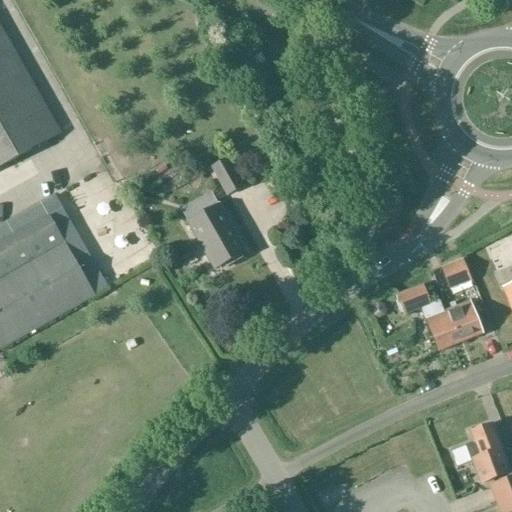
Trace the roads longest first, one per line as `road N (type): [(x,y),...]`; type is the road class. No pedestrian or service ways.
road 1 (unclassified): [(227,397),(304,317),(410,249),(426,226)]
road 2 (unclassified): [(276,478),(511,367)]
road 3 (unclassified): [(129,511),(227,397)]
road 4 (secondary): [(463,52),(335,9)]
road 5 (secondary): [(335,9),(441,91)]
